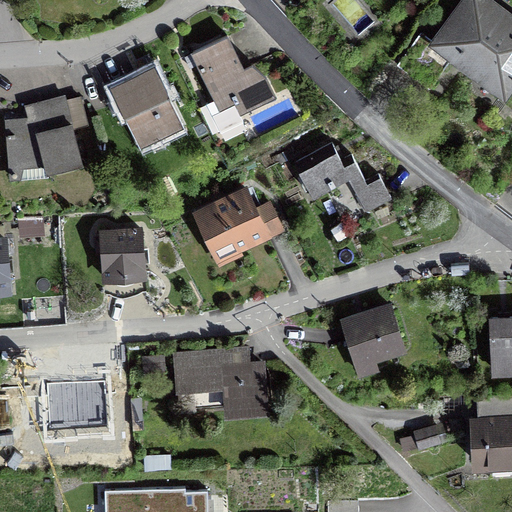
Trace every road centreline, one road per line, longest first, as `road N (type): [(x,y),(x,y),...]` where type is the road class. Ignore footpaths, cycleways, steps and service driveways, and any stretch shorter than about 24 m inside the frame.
road 1 (residential): [(0,341),(250,316),(511,240)]
road 2 (residential): [(255,0),(362,111),(511,236)]
road 3 (residential): [(0,56),(107,43),(189,0)]
